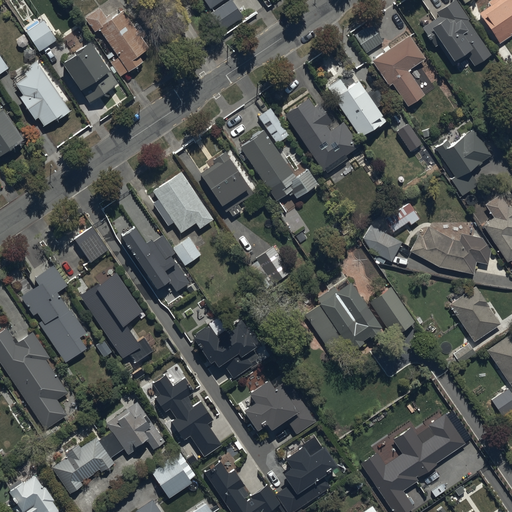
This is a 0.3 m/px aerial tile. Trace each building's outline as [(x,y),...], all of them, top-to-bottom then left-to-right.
[(205,0),(211,8),(222,0),(205,0)] [(511,0),(498,0),(478,13),(497,43),(511,33),(511,0)] [(233,1),(214,13),(224,29),(243,17),(233,1)] [(439,18),(427,26),(453,64),(466,55),(473,66),(491,54),(456,1),(436,14),(439,18)] [(120,79),(152,57),(121,13),(108,22),(98,8),(83,18),(94,33),(99,30),(118,58),(110,64),(120,79)] [(44,20),(26,32),(40,51),(57,40),(44,20)] [(371,24),(354,35),(365,52),(382,41),(371,24)] [(408,37),(372,62),(406,109),(424,95),(407,71),(424,60),(408,37)] [(89,46),(63,65),(90,104),(117,85),(89,46)] [(0,73),(9,68),(0,55),(0,73)] [(39,67),(15,83),(46,128),(70,111),(39,67)] [(340,80),(327,89),(360,137),(385,120),(359,82),(347,90),(340,80)] [(331,130),(309,100),(285,117),(323,172),(360,146),(343,122),(331,130)] [(2,109),(0,110),(0,156),(1,158),(25,140),(2,109)] [(408,123),(397,132),(411,152),(422,143),(408,123)] [(468,173),(493,156),(474,128),(451,144),(447,138),(432,148),(463,194),(477,185),(468,173)] [(296,175),(265,129),(238,147),(276,202),(292,192),(296,198),(316,184),(305,169),(296,175)] [(226,155),(199,173),(226,213),(253,195),(226,155)] [(214,221),(181,172),(152,191),(181,234),(196,224),(200,230),(214,221)] [(494,218),(483,225),(508,263),(511,261),(511,207),(508,210),(501,199),(488,207),(494,218)] [(409,202),(384,218),(393,231),(408,221),(411,224),(420,218),(409,202)] [(371,225),(360,244),(391,262),(402,243),(371,225)] [(424,225),(409,252),(438,269),(474,277),(477,261),(488,264),(491,251),(482,240),(462,235),(460,243),(452,241),(424,225)] [(91,229),(75,241),(90,263),(107,251),(91,229)] [(135,229),(123,236),(157,289),(169,281),(177,292),(191,284),(161,237),(146,246),(135,229)] [(188,237),(173,247),(185,265),(200,255),(188,237)] [(273,248),(256,259),(270,283),(288,271),(273,248)] [(39,286),(23,296),(66,363),(87,349),(80,338),(86,334),(58,291),(67,286),(54,266),(34,279),(39,286)] [(117,274),(82,296),(122,360),(141,349),(126,325),(143,315),(117,274)] [(351,284),(321,305),(355,353),(385,333),(351,284)] [(392,288),(370,302),(394,336),(415,322),(392,288)] [(475,290),(449,308),(474,344),(500,326),(475,290)] [(219,338),(211,327),(195,337),(216,368),(224,362),(234,377),(253,365),(247,357),(259,349),(241,324),(219,338)] [(7,330),(0,334),(0,360),(45,428),(67,414),(57,400),(70,392),(31,334),(16,343),(7,330)] [(186,347),(176,332),(169,338),(179,352),(186,347)] [(511,335),(489,351),(511,385),(511,335)] [(469,343),(454,353),(460,362),(475,352),(469,343)] [(164,377),(154,383),(162,395),(156,398),(165,411),(170,408),(178,419),(173,423),(184,439),(189,435),(204,457),(222,445),(208,425),(215,421),(199,398),(192,402),(188,396),(194,392),(184,377),(170,386),(164,377)] [(393,377),(372,390),(383,407),(404,393),(393,377)] [(275,389),(269,381),(249,396),(255,404),(244,412),(260,434),(284,417),(296,434),(313,421),(285,382),(275,389)] [(511,394),(509,389),(492,401),(503,417),(511,411),(511,394)] [(137,405),(107,426),(129,456),(148,442),(154,450),(164,443),(137,405)] [(377,451),(359,463),(393,511),(406,511),(414,507),(403,491),(419,481),(417,478),(466,444),(445,414),(429,425),(436,435),(423,444),(411,427),(393,440),(402,453),(386,464),(377,451)] [(53,468),(70,492),(113,463),(96,439),(53,468)] [(292,487),(278,496),(288,511),(293,511),(330,488),(324,479),(337,470),(324,449),(311,458),(305,449),(288,460),(295,470),(285,476),(292,487)] [(174,459),(153,473),(170,498),(191,483),(174,459)] [(222,461),(205,472),(231,511),(272,511),(281,506),(266,483),(246,497),(222,461)] [(11,493),(24,511),(59,511),(34,476),(11,493)] [(160,511),(153,501),(136,511),(160,511)] [(211,511),(205,503),(191,511),(211,511)]
